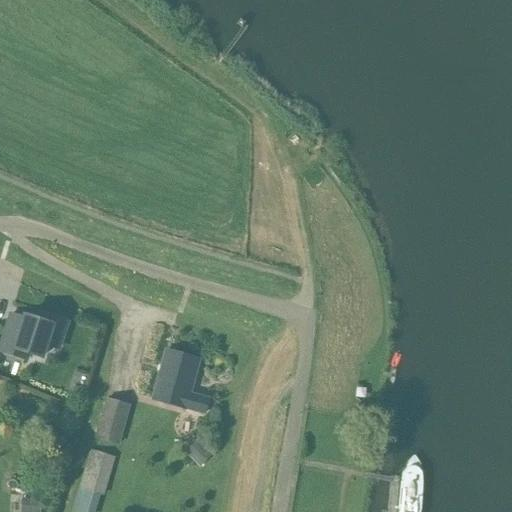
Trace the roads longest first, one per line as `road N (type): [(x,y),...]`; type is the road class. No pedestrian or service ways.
road 1 (residential): [(284,511),(310,317),(31,229)]
road 2 (track): [(285,134),(310,317)]
